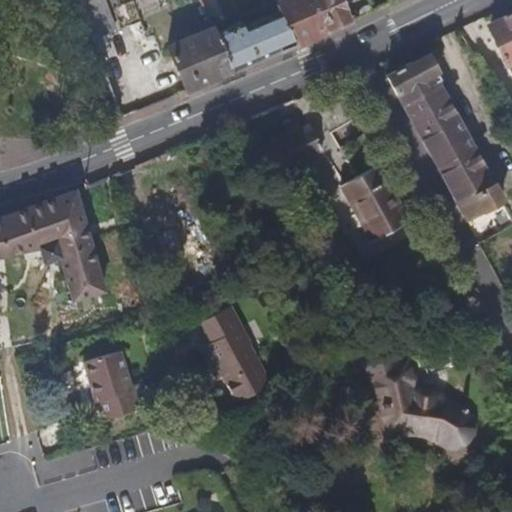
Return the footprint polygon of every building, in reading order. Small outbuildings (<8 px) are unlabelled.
[(351,21),(341,0),(331,0),(283,0),(275,4),(279,11),(294,45),(351,21)] [(294,45),(279,11),(243,26),(241,22),(229,27),(226,19),(221,22),(223,29),(216,33),(233,72),(271,55),(294,45)] [(511,13),(501,18),(503,24),(488,31),(506,68),(510,77),(511,76),(511,13)] [(223,29),(221,22),(212,25),(216,33),(223,29)] [(233,72),(216,33),(213,27),(167,47),(178,75),(188,71),(195,88),(233,72)] [(502,201),(437,82),(440,80),(437,74),(438,74),(425,54),(420,56),(408,63),(392,71),(385,76),(465,221),(502,201)] [(278,176),(323,151),(309,125),(264,150),(278,176)] [(409,220),(379,166),(339,187),(370,242),(409,220)] [(0,257),(5,257),(7,256),(39,248),(41,257),(50,261),(58,257),(71,301),(103,291),(75,191),(0,217),(0,257)] [(250,344),(230,306),(226,308),(246,347),(249,345),(250,344)] [(270,385),(249,345),(246,347),(226,308),(196,324),(207,345),(200,349),(208,365),(214,362),(235,403),(270,385)] [(467,413),(465,411),(467,409),(467,407),(467,406),(466,405),(464,405),(463,405),(460,408),(458,406),(454,404),(449,400),(443,397),(438,395),(433,395),(432,392),(430,390),(427,388),(424,387),(421,387),(419,388),(416,391),(411,373),(408,358),(395,361),(389,338),(386,338),(362,343),(366,359),(383,437),(396,435),(398,434),(400,434),(408,433),(417,433),(422,434),(428,436),(431,438),(435,440),(437,441),(438,441),(440,443),(444,445),(450,446),(453,446),(459,445),(463,444),(466,443),(471,439),(472,437),(473,432),(473,427),(473,424),(472,420),(471,417),(467,413)] [(131,386),(120,351),(83,362),(95,403),(99,402),(105,420),(138,410),(131,386)] [(221,376),(214,362),(208,365),(215,379),(221,376)] [(151,406),(144,383),(131,386),(138,410),(151,406)]
